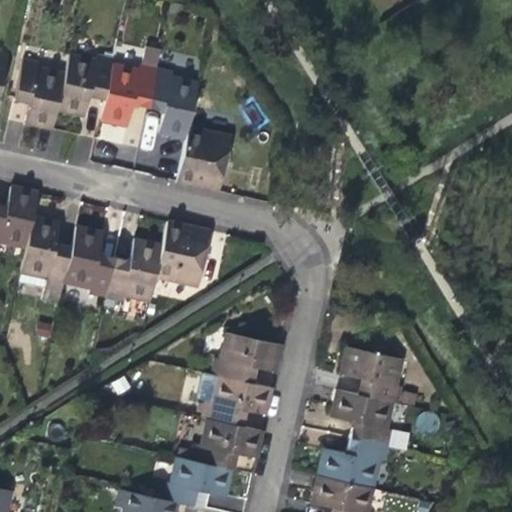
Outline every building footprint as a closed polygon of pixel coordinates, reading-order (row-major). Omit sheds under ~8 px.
[(87,96),(104,100),(111,69),(112,63),(96,59),(94,65),(68,59),(63,78),(56,110),(71,114),(83,117),(87,96)] [(51,131),(56,110),(63,78),(34,71),(35,65),(18,61),(10,99),(27,103),(26,108),(22,125),(51,131)] [(131,106),(147,110),(156,72),(140,69),(138,75),(111,69),(104,100),(99,121),(126,127),(128,120),(131,106)] [(161,135),(187,141),(189,132),(199,88),(173,83),(174,76),(156,72),(147,110),(166,114),(163,125),(161,135)] [(234,142),(189,132),(187,141),(183,160),(178,185),(202,190),(222,195),(234,142)] [(0,244),(25,250),(32,221),(38,196),(10,190),(7,201),(5,212),(0,210),(0,244)] [(58,306),(63,284),(70,251),(55,247),(59,227),(47,225),(32,221),(25,250),(20,274),(47,280),(42,302),(58,306)] [(167,225),(162,250),(155,281),(197,290),(210,234),(190,230),(167,225)] [(89,297),(105,300),(114,261),(98,257),(103,237),(92,235),(75,231),(70,251),(63,284),(91,290),(89,297)] [(150,304),(155,281),(162,250),(135,244),(133,252),(131,265),(114,261),(105,300),(122,304),(123,298),(150,304)] [(246,367),(254,369),(275,374),(278,360),(281,345),(226,333),(215,379),(242,385),(246,367)] [(391,405),(396,406),(401,389),(394,388),(400,362),(345,350),(341,366),(339,377),(360,381),(370,383),(367,399),(391,405)] [(246,367),(242,385),(250,386),(254,369),(246,367)] [(199,421),(205,422),(232,428),(237,411),(243,412),(265,417),(269,400),(271,391),(250,386),(242,385),(215,379),(209,405),(203,403),(199,421)] [(356,397),(367,399),(370,383),(360,381),(356,397)] [(329,419),(351,424),(360,426),(357,442),(387,449),(405,451),(408,438),(391,434),(391,433),(385,432),(391,405),(367,399),(356,397),(335,393),(332,407),(329,419)] [(239,430),(243,412),(237,411),(232,428),(239,430)] [(193,448),(190,462),(222,470),(226,455),(233,457),(255,462),(257,453),(261,435),(239,430),(232,428),(205,422),(198,449),(193,448)] [(351,424),(347,440),(357,442),(360,426),(351,424)] [(347,440),(343,457),(353,460),(357,442),(347,440)] [(321,453),(316,478),(372,490),(377,465),(384,466),(387,449),(357,442),(353,460),(343,457),(321,453)] [(229,471),(233,457),(226,455),(222,470),(229,471)] [(223,498),(229,471),(222,470),(190,462),(174,459),(167,486),(162,484),(158,499),(174,503),(190,506),(193,491),(223,498)] [(310,505),(332,510),(339,511),(366,511),(372,490),(316,478),(312,497),(310,505)] [(0,511),(4,511),(9,492),(0,489),(0,511)] [(121,509),(120,511),(172,511),(174,503),(158,499),(117,490),(113,507),(121,509)]
